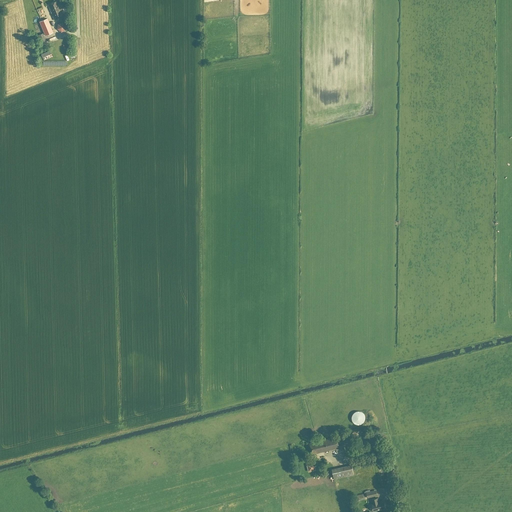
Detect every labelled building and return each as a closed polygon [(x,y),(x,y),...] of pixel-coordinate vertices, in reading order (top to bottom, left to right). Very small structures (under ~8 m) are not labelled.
[(64,17),(57,1),(48,5),(54,20),(64,17)] [(53,32),(47,19),(40,22),(45,36),(53,32)] [(57,25),(57,29),(61,32),(65,30),(66,25),(62,23),(57,25)] [(42,34),(37,36),(40,43),(45,41),(42,34)] [(358,412),(355,412),(354,414),(352,416),(352,418),(352,420),(353,422),(355,424),(357,425),(359,425),(361,424),(363,423),(364,421),(365,419),(365,417),(364,414),(362,413),(360,412),(358,412)] [(313,454),(355,444),(352,433),(310,443),(313,454)] [(371,444),(351,448),(352,449),(348,450),(349,456),(353,456),(353,457),(373,452),(371,444)] [(309,462),(309,464),(307,465),(309,472),(315,470),(313,461),(309,462)] [(340,467),(331,469),(334,479),(342,477),(340,467)] [(366,493),(367,498),(377,496),(376,490),(366,493)] [(371,500),(372,504),(374,511),(385,509),(384,501),(379,502),(378,498),(371,500)]
